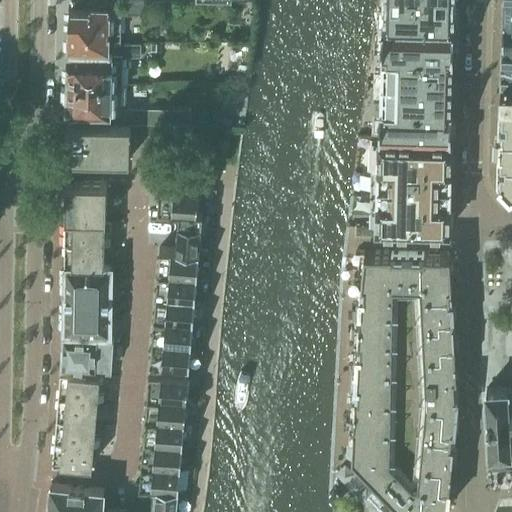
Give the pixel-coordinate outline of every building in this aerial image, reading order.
[(145,12),(145,0),(144,0),(126,0),(126,12),(145,12)] [(455,25),(455,17),(455,3),(455,0),(385,0),(385,1),(385,15),(384,23),(455,25)] [(511,0),(504,0),(504,1),(503,1),(502,20),(504,20),(504,21),(511,20),(511,0)] [(69,47),(109,47),(109,42),(109,30),(121,30),(122,10),(110,10),(110,6),(90,6),(90,10),(70,9),(69,47)] [(511,20),(504,21),(504,23),(503,42),(511,42),(511,20)] [(383,31),(382,46),(382,54),(384,54),(383,63),(383,94),(382,103),(381,103),(381,112),(380,126),(380,134),(452,136),(452,128),(453,113),(453,105),(452,105),(453,56),(454,56),(454,48),(455,33),(455,25),(384,23),(383,23),(383,31)] [(69,51),(68,81),(122,83),(123,55),(141,56),(141,43),(109,42),(109,47),(109,52),(69,51)] [(511,64),(511,42),(503,42),(502,64),(511,64)] [(511,64),(502,64),(501,86),(511,86),(511,64)] [(121,122),(131,122),(137,122),(138,104),(122,101),(122,83),(68,81),(67,112),(121,113),(121,122)] [(511,86),(501,86),(500,130),(500,146),(499,160),(499,176),(501,178),(510,188),(511,189),(511,86)] [(67,121),(66,157),(130,158),(131,122),(67,121)] [(450,227),(450,219),(450,204),(451,197),(451,189),(451,175),(452,136),(380,134),(373,134),(371,194),(378,195),(378,202),(378,217),(378,225),(450,227)] [(66,180),(66,216),(106,217),(107,217),(107,181),(66,180)] [(158,207),(179,208),(198,209),(200,186),(160,183),(158,207)] [(179,208),(176,247),(200,249),(203,209),(198,209),(179,208)] [(65,261),(65,262),(105,262),(106,217),(66,216),(65,261)] [(161,245),(159,269),(198,272),(200,249),(176,247),(161,245)] [(451,250),(365,249),(362,279),(361,306),(357,378),(353,452),(405,507),(427,507),(427,508),(449,508),(451,488),(450,488),(453,450),(459,392),(459,390),(458,385),(459,385),(459,384),(458,384),(458,379),(459,379),(459,378),(458,378),(458,373),(459,373),(459,372),(458,372),(451,250)] [(105,262),(65,262),(64,328),(112,331),(113,262),(111,262),(105,262)] [(159,269),(157,291),(196,295),(198,272),(159,269)] [(157,291),(155,314),(194,317),(196,295),(157,291)] [(155,314),(153,337),(192,340),(194,317),(155,314)] [(62,363),(112,366),(115,335),(64,332),(62,363)] [(192,340),(153,337),(151,360),(190,363),(192,340)] [(61,367),(57,413),(97,417),(101,371),(61,367)] [(150,368),(148,391),(187,395),(189,371),(150,368)] [(509,386),(487,388),(489,413),(487,413),(487,415),(489,415),(489,424),(488,424),(488,425),(489,425),(491,451),(493,451),(494,465),(511,463),(511,386),(509,387),(509,386)] [(148,391),(146,414),(185,417),(187,395),(148,391)] [(97,417),(57,413),(53,459),(93,463),(97,417)] [(146,414),(144,437),(183,440),(185,417),(146,414)] [(144,437),(142,459),(181,463),(183,440),(144,437)] [(140,483),(156,484),(156,483),(179,485),(181,463),(142,459),(140,483)] [(49,511),(102,511),(105,486),(51,482),(49,511)] [(156,484),(153,511),(177,511),(179,485),(156,483),(156,484)]
